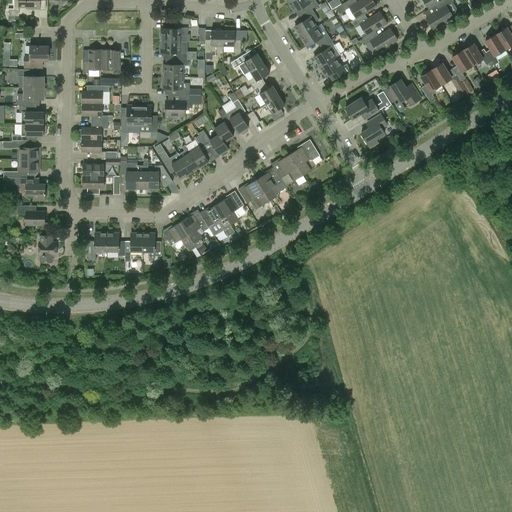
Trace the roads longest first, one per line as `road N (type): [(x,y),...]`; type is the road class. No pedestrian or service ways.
road 1 (residential): [(314,105),(283,118),(261,148),(153,214),(66,215),(63,23),(91,0)]
road 2 (residential): [(0,300),(75,305),(164,293),(276,244),(366,187)]
road 3 (residential): [(366,187),(511,96)]
road 4 (residential): [(314,105),(370,69),(402,66),(431,51)]
